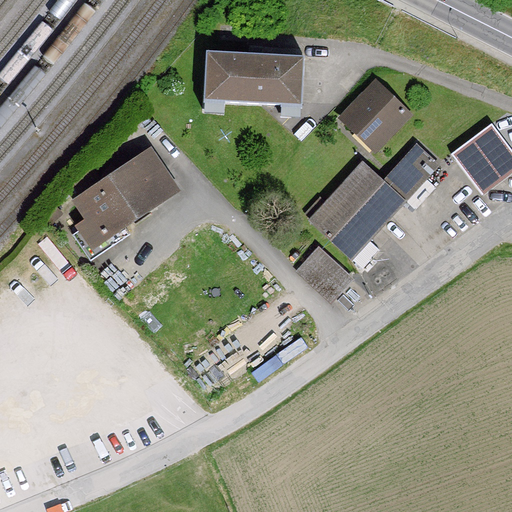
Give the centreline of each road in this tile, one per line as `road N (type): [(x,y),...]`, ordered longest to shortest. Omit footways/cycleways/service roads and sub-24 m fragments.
road 1 (unclassified): [(38,511),(209,432),(511,219)]
road 2 (unknown): [(210,199),(120,285)]
